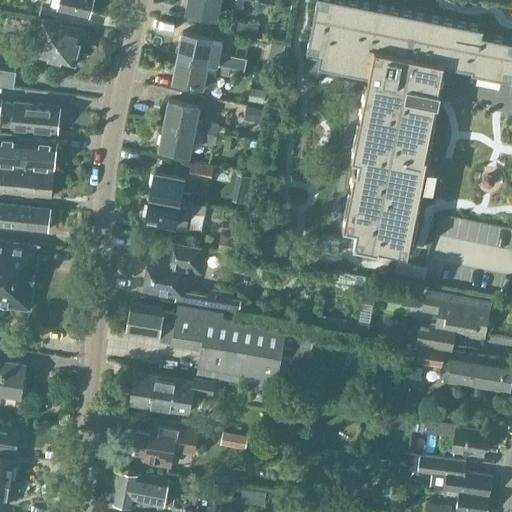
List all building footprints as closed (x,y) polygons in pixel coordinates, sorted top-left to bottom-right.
[(61,0),(59,8),(89,16),(93,0),(61,0)] [(216,17),(219,0),(189,0),(187,11),(216,17)] [(483,27),(348,0),(317,0),(307,52),(320,54),(318,65),(372,76),(370,87),(367,86),(353,157),(360,158),(358,169),(355,168),(344,225),(357,228),(354,244),(380,249),(380,247),(409,252),(421,194),(417,193),(421,172),(425,173),(428,154),(426,154),(437,100),(434,99),(437,89),(439,89),(444,63),(472,68),(472,71),(501,77),(508,41),(511,41),(511,40),(482,34),(483,27)] [(75,65),(84,30),(45,20),(36,55),(75,65)] [(256,38),(256,36),(259,26),(239,22),(236,33),(256,38)] [(221,39),(183,31),(179,55),(207,61),(217,63),(217,62),(231,65),(242,67),(244,57),(219,52),(221,39)] [(217,63),(207,61),(179,55),(174,79),(203,85),(203,87),(214,89),(217,76),(215,74),(215,73),(234,76),(236,67),(231,65),(217,62),(217,63)] [(269,55),(267,65),(279,67),(281,58),(269,55)] [(270,104),(272,91),(251,87),(249,101),(270,104)] [(16,103),(3,102),(3,100),(0,99),(0,126),(1,126),(1,124),(13,126),(13,128),(59,132),(61,106),(16,102),(16,103)] [(217,134),(219,124),(206,122),(196,119),(199,105),(170,100),(165,123),(217,134)] [(264,120),(266,109),(247,106),(245,116),(264,120)] [(216,143),(217,134),(165,123),(160,147),(189,153),(192,139),(202,141),(216,143)] [(57,147),(57,142),(18,138),(18,134),(0,132),(0,162),(55,168),(55,163),(58,163),(61,162),(62,149),(59,147),(57,147)] [(210,181),(213,166),(191,162),(188,177),(210,181)] [(0,191),(52,196),(54,172),(0,167),(0,191)] [(151,194),(208,205),(209,195),(181,190),(184,176),(155,171),(151,194)] [(205,215),(208,205),(151,194),(146,218),(175,224),(174,228),(186,230),(190,212),(205,215)] [(0,225),(48,231),(51,208),(0,203),(0,225)] [(221,235),(219,247),(237,250),(240,238),(221,235)] [(0,272),(34,277),(39,245),(0,240),(0,272)] [(199,270),(203,247),(176,242),(174,252),(161,249),(159,259),(149,257),(144,287),(178,294),(176,301),(238,312),(240,298),(232,297),(233,293),(214,289),(207,294),(184,289),(188,268),(199,270)] [(396,261),(393,274),(425,280),(427,267),(424,267),(396,261)] [(0,305),(30,309),(34,277),(0,272),(0,305)] [(366,283),(363,301),(374,303),(378,285),(366,283)] [(484,334),(489,308),(480,306),(481,300),(441,293),(441,292),(426,289),(422,310),(438,313),(435,325),(429,331),(421,330),(419,344),(420,344),(451,349),(454,329),(484,334)] [(177,312),(164,310),(165,307),(132,302),(127,331),(161,336),(161,341),(202,347),(199,365),(218,368),(216,376),(267,385),(293,389),(303,332),(299,331),(286,329),(286,327),(222,317),(223,311),(178,304),(177,312)] [(321,315),(319,322),(329,324),(330,316),(321,315)] [(340,318),(339,326),(351,328),(352,320),(340,318)] [(359,321),(357,330),(369,333),(371,323),(359,321)] [(511,376),(511,359),(451,349),(420,344),(416,364),(442,368),(442,366),(450,368),(448,382),(509,392),(511,376)] [(0,346),(0,400),(1,392),(21,395),(25,364),(0,359),(0,353),(1,347),(0,346)] [(352,359),(352,365),(355,369),(361,370),(365,367),(366,361),(362,357),(357,356),(352,359)] [(404,365),(403,372),(405,376),(421,378),(422,368),(404,365)] [(195,380),(148,372),(147,380),(135,378),(130,403),(190,414),(193,391),(213,394),(215,381),(195,378),(195,380)] [(377,409),(375,423),(405,428),(408,414),(377,409)] [(416,414),(414,428),(425,430),(455,435),(453,448),(484,453),(488,429),(457,424),(457,423),(427,418),(428,415),(416,414)] [(194,452),(199,425),(154,418),(152,431),(137,428),(132,459),(171,466),(174,449),(194,452)] [(16,447),(19,428),(0,425),(0,449),(7,450),(8,445),(16,447)] [(223,430),(220,443),(245,447),(248,434),(223,430)] [(445,488),(460,490),(490,494),(492,475),(466,471),(467,460),(405,450),(402,467),(420,469),(433,471),(431,486),(445,488)] [(0,480),(11,482),(15,458),(0,456),(0,480)] [(377,457),(375,466),(387,468),(389,458),(377,457)] [(118,468),(112,499),(135,504),(137,497),(165,502),(169,479),(169,478),(166,478),(118,468)] [(0,504),(8,506),(11,482),(0,480),(0,504)] [(255,490),(254,503),(265,504),(266,491),(255,490)] [(457,510),(467,511),(487,511),(490,494),(460,490),(457,510)] [(320,511),(321,507),(294,502),(292,511),(320,511)] [(451,511),(452,506),(428,502),(425,511),(451,511)]
